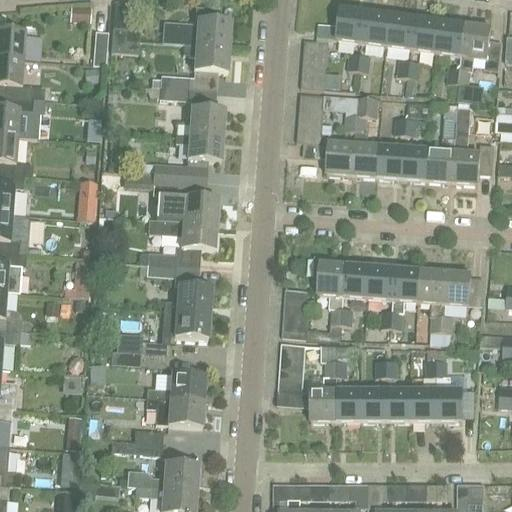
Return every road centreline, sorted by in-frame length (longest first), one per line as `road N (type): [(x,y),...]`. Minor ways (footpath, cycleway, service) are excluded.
road 1 (residential): [(511,470),(238,477)]
road 2 (residential): [(511,243),(256,230)]
road 3 (residential): [(238,477),(256,230)]
road 4 (residential): [(256,230),(275,0)]
